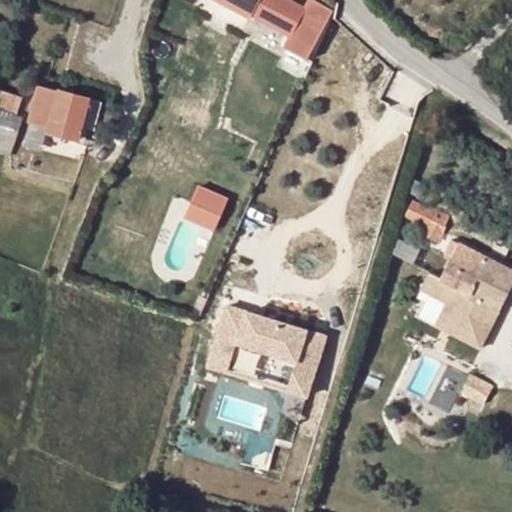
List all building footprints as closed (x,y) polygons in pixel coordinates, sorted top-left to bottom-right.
[(214,0),(251,20),(254,14),(269,21),(280,0),(214,0)] [(307,61),(335,13),(312,0),(284,48),(307,61)] [(94,134),(102,105),(37,86),(28,121),(46,126),(44,132),(78,142),(82,130),(94,134)] [(0,91),(0,142),(13,147),(22,120),(16,117),(22,99),(0,91)] [(106,121),(107,123),(108,125),(109,125),(112,126),(114,125),(116,125),(117,122),(117,120),(117,118),(117,116),(115,115),(113,114),(110,114),(108,115),(106,117),(106,119),(106,121)] [(0,154),(9,157),(13,147),(0,142),(0,154)] [(229,190),(197,177),(183,211),(215,224),(229,190)] [(431,212),(414,203),(407,217),(433,231),(438,221),(429,216),(431,212)] [(511,270),(452,241),(445,255),(453,258),(442,281),(431,275),(423,292),(449,305),(465,313),(459,327),(486,340),(511,287),(511,270)] [(465,313),(449,305),(438,328),(482,349),(486,340),(459,327),(465,313)] [(307,396),(326,336),(227,306),(208,366),(307,396)]
